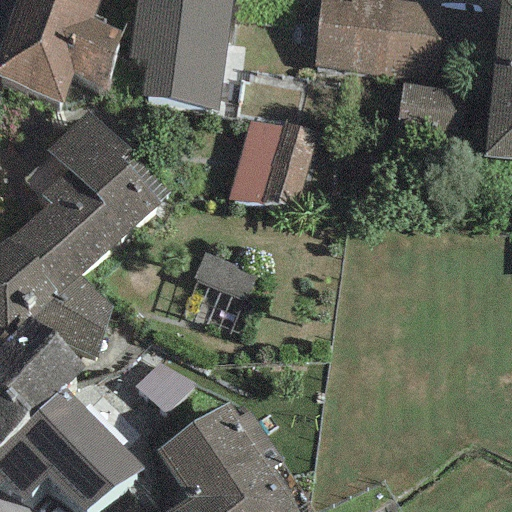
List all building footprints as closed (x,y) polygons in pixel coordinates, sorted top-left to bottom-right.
[(96,0),(15,0),(0,42),(0,76),(61,105),(72,75),(103,90),(123,31),(90,18),(96,0)] [(136,0),(129,58),(147,60),(142,98),(218,111),(224,69),(232,0),(136,0)] [(511,0),(499,0),(483,158),(511,161),(511,0)] [(453,22),(322,3),(312,73),(443,92),(453,22)] [(466,103),(403,94),(397,135),(460,144),(466,103)] [(44,208),(8,240),(57,295),(79,276),(160,204),(120,159),(128,153),(91,111),(45,152),(49,156),(21,181),(44,208)] [(316,138),(249,127),(227,205),(297,219),(316,138)] [(57,295),(8,240),(0,246),(0,337),(26,312),(76,363),(80,358),(95,361),(112,308),(79,276),(57,295)] [(0,337),(0,385),(28,414),(61,382),(66,387),(84,370),(76,363),(26,312),(0,337)] [(32,417),(0,448),(0,482),(20,501),(48,475),(84,511),(87,511),(143,469),(66,387),(61,382),(28,414),(32,417)] [(28,414),(0,385),(0,448),(32,417),(28,414)] [(227,403),(155,451),(187,499),(166,511),(296,511),(272,468),(282,463),(272,447),(248,413),(237,419),(227,403)]
